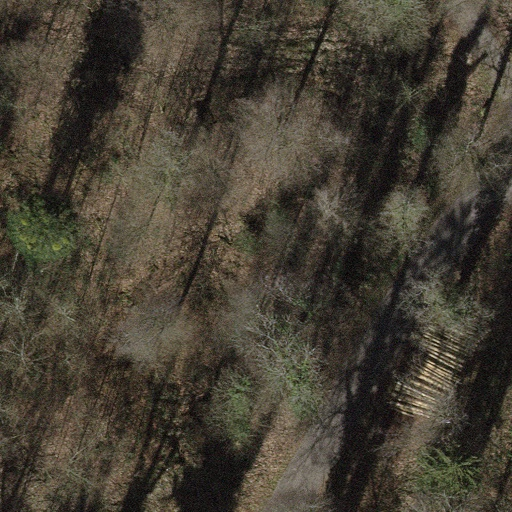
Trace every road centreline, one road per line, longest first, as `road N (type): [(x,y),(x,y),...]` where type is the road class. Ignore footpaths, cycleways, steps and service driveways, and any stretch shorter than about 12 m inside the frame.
road 1 (track): [(511,143),(308,511)]
road 2 (track): [(511,96),(400,0)]
